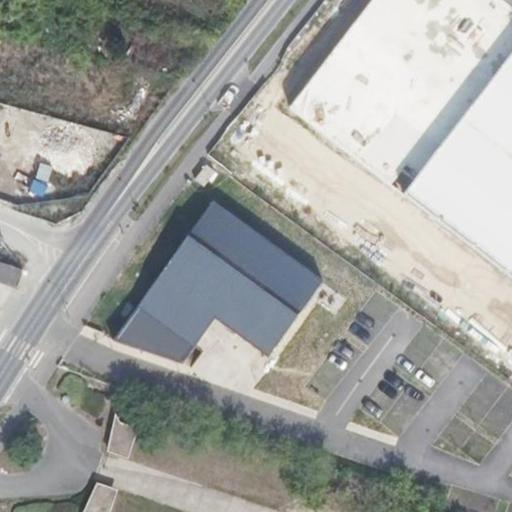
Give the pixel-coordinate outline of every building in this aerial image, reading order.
[(511,0),(376,0),(291,111),(403,197),(511,280),(511,0)] [(324,276),(215,198),(163,269),(120,339),(185,361),(217,309),(271,348),(324,276)] [(0,281),(19,288),(24,271),(0,263),(0,281)] [(125,457),(135,422),(112,416),(103,450),(125,457)] [(90,482),(85,510),(95,511),(108,511),(113,487),(90,482)]
